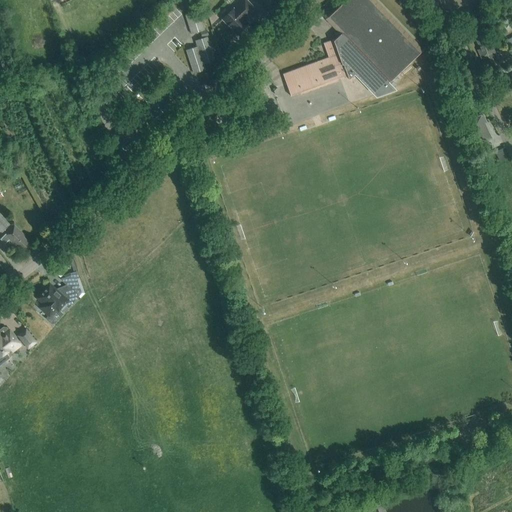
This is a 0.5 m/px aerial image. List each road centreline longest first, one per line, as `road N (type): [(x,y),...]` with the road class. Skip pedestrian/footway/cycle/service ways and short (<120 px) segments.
road 1 (tertiary): [(0,291),(307,0)]
road 2 (track): [(432,0),(460,40),(511,152)]
